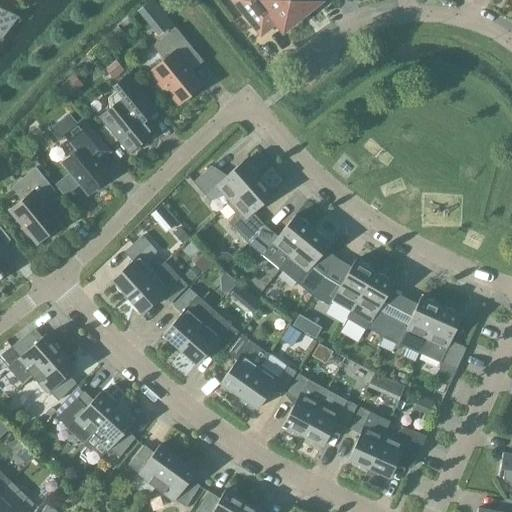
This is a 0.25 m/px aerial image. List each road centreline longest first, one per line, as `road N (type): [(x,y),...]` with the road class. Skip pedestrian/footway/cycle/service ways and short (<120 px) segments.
road 1 (residential): [(55,284),(239,106),(358,213),(404,244),(511,291)]
road 2 (residential): [(363,511),(222,438),(146,377),(55,284)]
road 3 (residential): [(511,43),(463,18),(397,14),(350,29),(296,75)]
road 4 (residential): [(511,335),(429,511)]
